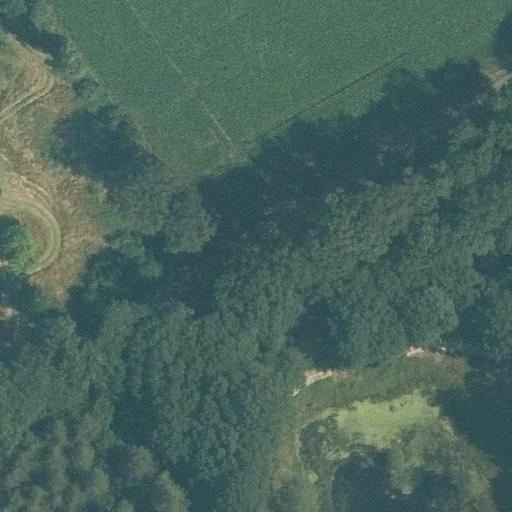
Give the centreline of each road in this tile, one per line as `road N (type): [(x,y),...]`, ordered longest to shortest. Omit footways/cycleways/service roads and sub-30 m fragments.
road 1 (tertiary): [(511,85),(0,409)]
road 2 (unknown): [(441,315),(359,303),(292,321),(208,400),(186,453),(133,511)]
